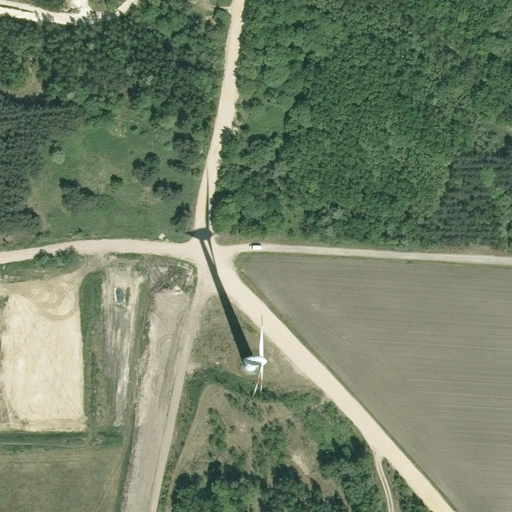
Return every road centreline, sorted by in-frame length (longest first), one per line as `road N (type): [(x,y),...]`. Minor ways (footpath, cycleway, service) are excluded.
road 1 (track): [(152,511),(240,0)]
road 2 (track): [(184,315),(221,283),(241,296),(445,511)]
road 3 (track): [(511,264),(196,250)]
road 4 (track): [(0,253),(168,242),(196,250)]
